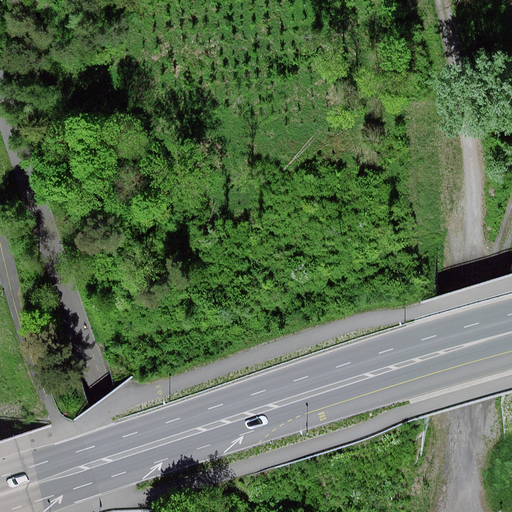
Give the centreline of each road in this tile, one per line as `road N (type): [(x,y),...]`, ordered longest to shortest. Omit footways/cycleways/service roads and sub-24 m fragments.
road 1 (primary): [(511,331),(0,495)]
road 2 (track): [(468,511),(480,218),(474,127),(451,0)]
